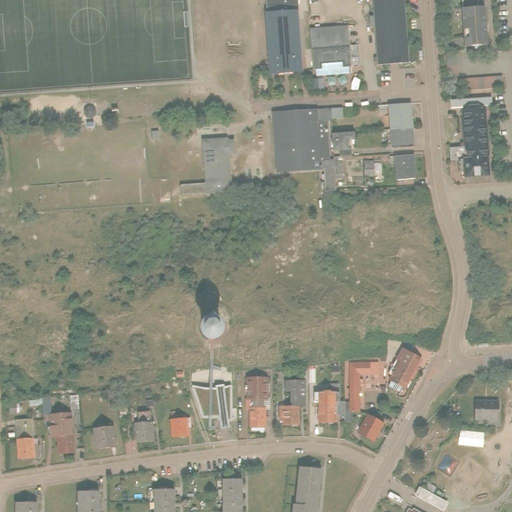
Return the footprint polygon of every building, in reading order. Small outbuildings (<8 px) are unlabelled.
[(262,0),(266,72),(299,70),(295,0),(262,0)] [(368,0),(372,66),(403,64),(400,0),(368,0)] [(463,46),(486,45),(484,7),(461,9),(463,46)] [(351,67),(347,25),(307,29),(311,71),(351,67)] [(445,55),(447,78),(457,78),(456,54),(445,55)] [(502,88),(501,77),(461,79),(462,91),(502,88)] [(325,79),(312,79),(312,89),(325,89),(325,79)] [(450,108),(461,107),(464,147),(450,148),(450,158),(466,157),(487,156),(484,106),(489,106),(488,97),(449,99),(450,108)] [(411,126),(409,105),(386,106),(387,128),(411,126)] [(97,117),(96,107),(87,108),(88,118),(97,117)] [(314,108),(267,111),(271,173),(318,170),(317,159),(325,159),(323,121),(315,121),(314,108)] [(412,146),(411,126),(387,128),(388,148),(412,146)] [(202,193),(228,191),(225,154),(231,154),(230,139),(224,139),(224,137),(199,139),(202,193)] [(487,156),(466,157),(467,177),(488,175),(487,156)] [(413,179),(412,158),(391,159),(393,180),(413,179)] [(365,161),(366,175),(383,174),(383,164),(375,164),(375,160),(365,161)] [(222,331),(222,326),(219,321),(214,318),(208,318),(204,321),(201,326),(201,332),(204,337),(209,340),(212,340),(214,340),(219,337),(222,331)] [(406,390),(422,359),(402,348),(386,379),(406,390)] [(348,413),(359,413),(359,376),(378,375),(378,362),(347,363),(347,375),(348,375),(348,413)] [(269,411),(269,378),(247,378),(247,401),(246,401),(246,409),(249,409),(250,429),(267,429),(267,411),(269,411)] [(307,406),(306,381),(285,381),(286,392),(291,392),(291,407),(300,407),(307,406)] [(225,429),(229,428),(229,421),(231,420),(231,386),(225,387),(220,388),(213,389),(208,389),(203,388),(198,387),(192,386),(202,417),(219,417),(220,429),(225,429)] [(319,424),(336,423),(335,391),(318,391),(319,424)] [(31,399),(31,405),(44,405),(45,415),(52,415),(51,398),(31,399)] [(498,401),(474,401),(474,419),(498,420),(498,401)] [(285,425),(301,425),(300,407),(291,407),(280,407),(280,421),(285,421),(285,425)] [(356,435),(373,444),(385,423),(367,414),(356,435)] [(57,455),(75,454),(72,416),(49,418),(51,441),(55,440),(57,455)] [(188,437),(187,418),(170,419),(171,438),(188,437)] [(16,462),(34,460),(31,420),(13,422),(16,462)] [(136,443),(154,442),(153,421),(135,423),(136,443)] [(95,450),(115,447),(113,426),(93,429),(95,450)] [(483,433),(459,432),(458,445),(482,447),(483,433)] [(321,466),(297,464),(293,504),(313,505),(317,506),(321,466)] [(240,511),(240,478),(219,478),(219,511),(240,511)] [(419,488),(415,495),(444,511),(448,504),(419,488)] [(97,511),(98,489),(77,489),(76,511),(97,511)] [(172,511),(172,489),(152,490),(152,511),(172,511)] [(34,511),(35,500),(12,500),(12,511),(34,511)] [(290,511),(311,511),(313,505),(293,504),(291,503),(290,511)]
